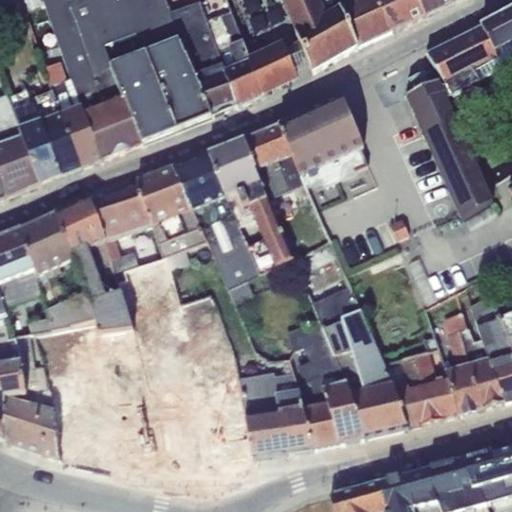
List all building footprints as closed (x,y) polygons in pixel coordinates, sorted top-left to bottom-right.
[(21,0),(0,0),(0,22),(25,16),(21,0)] [(102,164),(144,148),(113,67),(105,49),(95,23),(76,30),(66,1),(65,0),(44,0),(73,80),(102,164)] [(113,67),(144,148),(213,120),(180,41),(170,15),(165,0),(69,0),(66,1),(76,30),(95,23),(105,49),(134,37),(142,56),(113,67)] [(313,75),(357,51),(357,50),(336,0),(282,0),(300,43),(310,69),(313,75)] [(336,0),(357,50),(392,34),(377,0),(336,0)] [(377,0),(392,34),(427,18),(418,0),(377,0)] [(466,0),(418,0),(427,18),(429,17),(427,14),(455,2),(457,4),(466,0)] [(213,120),(239,109),(206,23),(199,5),(170,15),(180,41),(213,120)] [(206,23),(239,109),(264,98),(249,58),(231,13),(206,23)] [(511,13),(482,29),(502,70),(511,65),(511,64),(511,13)] [(502,70),(482,29),(427,56),(446,87),(442,89),(439,82),(431,85),(425,74),(418,77),(409,81),(412,87),(415,93),(406,97),(408,101),(457,209),(462,222),(494,203),(448,102),(461,94),(464,98),(460,114),(482,119),(487,94),(474,91),(473,92),(471,87),(502,70)] [(249,58),(264,98),(266,97),(262,89),(284,80),(284,79),(301,72),(310,69),(300,43),(290,47),(280,51),(277,45),(249,58)] [(53,93),(82,172),(102,164),(73,80),(68,82),(61,63),(45,70),(53,93)] [(62,179),(82,172),(53,93),(37,99),(34,91),(26,94),(38,124),(41,123),(62,179)] [(60,180),(62,179),(41,123),(38,124),(26,94),(9,101),(42,188),(44,187),(43,184),(58,178),(60,180)] [(0,187),(5,203),(42,188),(9,101),(8,97),(0,99),(0,187)] [(368,166),(339,102),(280,129),(293,159),(307,191),(323,183),(326,191),(355,177),(353,173),(368,166)] [(293,159),(280,129),(246,143),(267,202),(275,220),(288,216),(275,185),(280,183),(274,166),(293,159)] [(267,202),(246,143),(209,157),(239,232),(256,224),(263,242),(247,250),(259,279),(294,263),(275,220),(267,202)] [(239,232),(209,157),(207,158),(207,160),(179,172),(178,170),(174,171),(208,245),(229,293),(249,284),(259,279),(247,250),(239,232)] [(186,253),(208,245),(174,171),(138,185),(154,230),(164,261),(167,260),(186,253)] [(154,230),(138,185),(91,201),(107,246),(113,268),(121,295),(124,305),(175,289),(170,273),(167,260),(164,261),(139,270),(134,255),(121,260),(116,244),(154,230)] [(56,217),(76,262),(87,296),(95,322),(100,336),(132,333),(124,305),(121,295),(107,300),(97,274),(113,268),(107,246),(91,201),(56,217)] [(22,233),(43,297),(50,321),(55,334),(81,326),(95,322),(87,296),(69,304),(58,281),(63,278),(60,270),(76,262),(56,217),(22,233)] [(403,222),(391,227),(399,245),(411,240),(403,222)] [(0,241),(0,299),(3,309),(43,297),(22,233),(0,241)] [(167,260),(170,273),(190,266),(186,253),(167,260)] [(249,284),(229,293),(235,308),(255,299),(249,284)] [(365,443),(409,432),(396,393),(351,292),(343,296),(341,291),(312,306),(319,321),(345,382),(365,443)] [(475,320),(495,310),(490,298),(471,308),(475,320)] [(511,300),(495,310),(500,321),(511,350),(511,359),(511,360),(511,300)] [(462,334),(467,332),(462,315),(442,321),(455,365),(458,364),(460,370),(445,374),(447,381),(459,419),(460,419),(460,420),(481,414),(481,413),(483,412),(462,334)] [(10,343),(6,318),(0,319),(0,442),(7,446),(5,401),(27,398),(18,351),(15,341),(10,343)] [(30,338),(55,334),(50,321),(29,325),(30,338)] [(315,453),(365,443),(345,382),(319,321),(286,335),(295,354),(304,350),(310,364),(298,369),(306,386),(319,381),(326,406),(304,411),(315,453)] [(511,359),(511,350),(500,321),(479,331),(482,341),(506,407),(511,405),(511,360),(511,359)] [(506,407),(482,341),(474,344),(470,331),(467,332),(462,334),(483,412),(484,412),(484,413),(506,407)] [(5,401),(7,446),(8,446),(7,447),(10,448),(10,447),(42,458),(42,459),(45,460),(58,464),(55,413),(46,380),(43,369),(35,371),(30,338),(15,341),(18,351),(27,398),(5,401)] [(424,342),(427,356),(430,355),(438,353),(434,339),(424,342)] [(78,351),(66,354),(70,373),(83,370),(78,351)] [(459,419),(447,381),(437,384),(430,355),(427,356),(416,358),(433,426),(443,424),(442,423),(459,419)] [(433,426),(416,358),(402,362),(408,390),(396,393),(409,432),(423,428),(423,429),(433,426)] [(254,461),(315,453),(304,411),(291,362),(283,363),(285,377),(275,379),(275,375),(240,381),(254,461)] [(122,443),(148,438),(144,420),(162,417),(157,391),(114,399),(122,443)] [(511,449),(497,454),(507,488),(503,490),(511,509),(511,449)] [(489,511),(511,511),(511,509),(503,490),(507,488),(497,454),(463,463),(475,496),(480,494),(489,511)] [(489,511),(480,494),(475,496),(463,463),(426,473),(440,507),(441,511),(489,511)] [(415,511),(416,511),(440,507),(426,473),(382,485),(388,511),(415,511)] [(388,511),(382,485),(335,498),(338,511),(388,511)]
